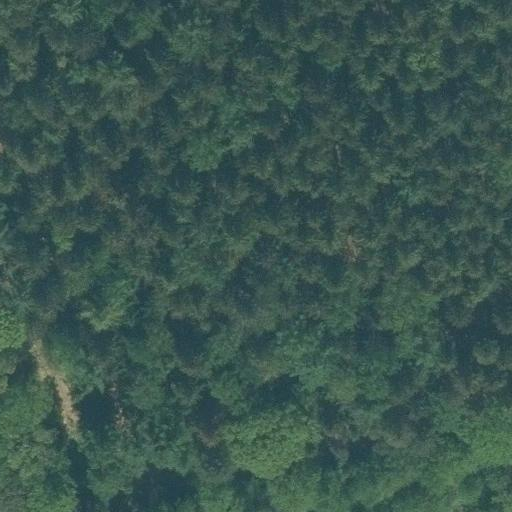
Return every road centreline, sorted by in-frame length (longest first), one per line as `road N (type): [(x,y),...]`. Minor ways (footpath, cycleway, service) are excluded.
road 1 (track): [(105,475),(511,412)]
road 2 (track): [(0,274),(105,475)]
